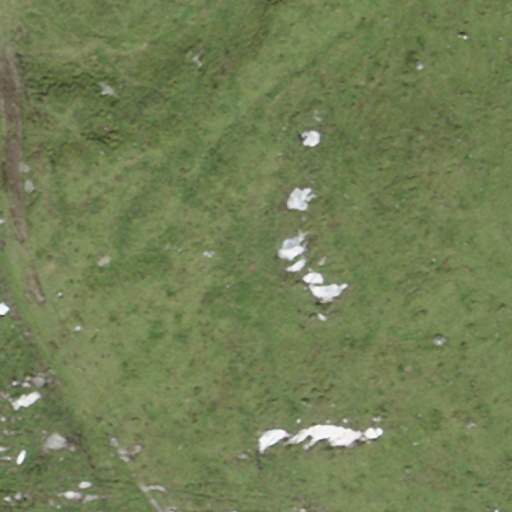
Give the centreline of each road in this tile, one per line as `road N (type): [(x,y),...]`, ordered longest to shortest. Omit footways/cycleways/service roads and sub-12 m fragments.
road 1 (track): [(178,511),(38,336),(0,272)]
road 2 (track): [(0,239),(15,135),(0,86)]
